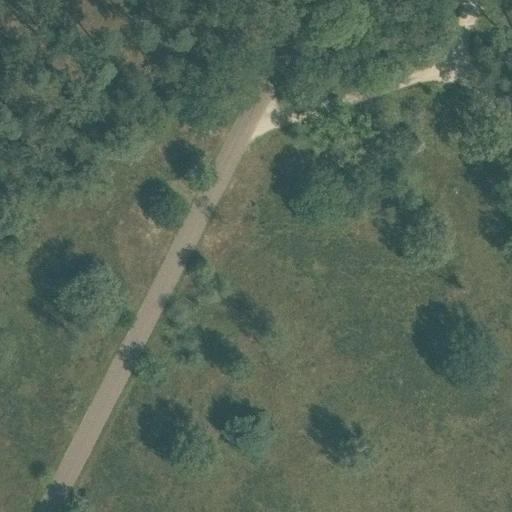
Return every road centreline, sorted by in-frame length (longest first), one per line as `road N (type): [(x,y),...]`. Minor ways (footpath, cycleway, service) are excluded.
road 1 (unclassified): [(46,511),(310,0)]
road 2 (track): [(241,140),(425,77),(455,76),(483,92),(511,126)]
